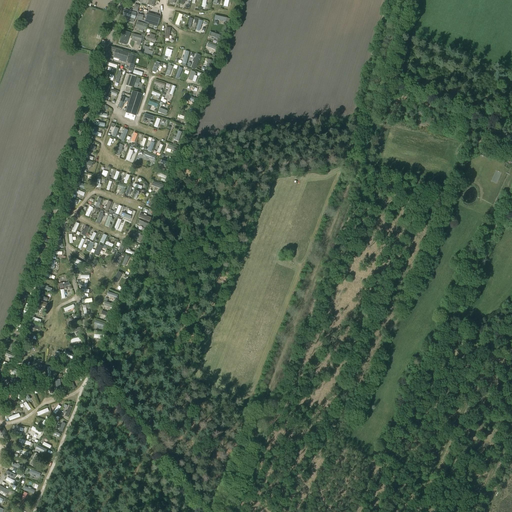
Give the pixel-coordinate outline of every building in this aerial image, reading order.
[(124,10),(122,16),(129,18),(128,21),(133,23),(136,14),(124,10)] [(160,17),(147,13),(144,22),(147,24),(157,27),(160,17)] [(137,21),(136,24),(135,28),(141,29),(140,31),(142,32),(143,30),(145,30),(146,28),(147,24),(137,21)] [(126,45),(129,33),(123,31),(119,43),(126,45)] [(149,48),(144,46),(141,52),(152,56),(153,52),(149,50),(149,48)] [(118,62),(119,60),(126,62),(129,54),(111,48),(110,52),(115,53),(113,60),(118,62)] [(133,65),(136,56),(131,54),(128,63),(133,65)] [(193,62),(191,68),(195,70),(200,56),(196,54),(194,60),(193,62)] [(195,72),(191,71),(188,80),(192,81),(195,82),(196,76),(195,76),(196,74),(195,73),(195,72)] [(132,88),(136,77),(129,75),(125,86),(127,86),(125,92),(130,94),(131,88),(132,88)] [(101,83),(98,90),(106,93),(109,86),(101,83)] [(136,113),(142,95),(133,92),(127,110),(136,113)] [(119,184),(118,187),(122,188),(120,193),(123,194),(126,186),(119,184)] [(153,195),(149,205),(152,207),(155,200),(157,197),(153,195)] [(142,220),(136,227),(138,229),(142,225),(143,223),(144,222),(142,220)] [(75,258),(73,262),(83,266),(84,263),(75,258)] [(118,272),(113,280),(117,282),(122,274),(118,272)] [(25,391),(22,393),(27,401),(30,399),(25,391)] [(10,393),(7,395),(11,401),(13,404),(14,405),(17,402),(10,393)] [(32,426),(31,429),(40,435),(42,432),(32,426)] [(37,445),(35,449),(44,454),(46,450),(37,445)] [(35,455),(30,464),(33,466),(38,457),(35,455)] [(0,485),(0,490),(8,495),(10,491),(0,485)]
